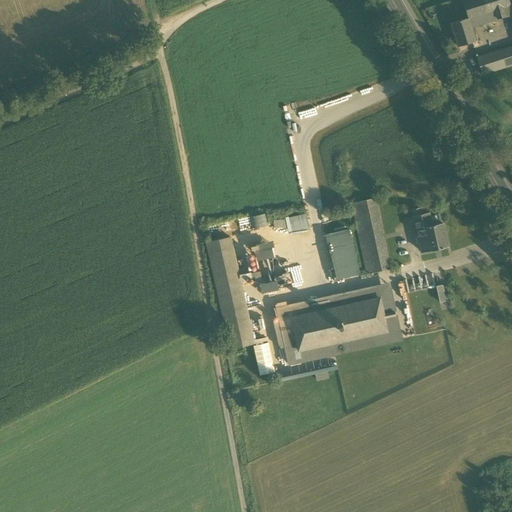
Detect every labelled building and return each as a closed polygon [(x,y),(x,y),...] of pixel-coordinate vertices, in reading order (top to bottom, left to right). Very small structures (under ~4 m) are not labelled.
[(492,23),(491,20),(490,21),(483,0),(466,0),(462,1),(467,18),(468,18),(471,27),(487,21),(488,25),(492,23)] [(491,20),(511,14),(511,13),(511,12),(510,5),(508,0),(483,0),(490,21),(491,20)] [(451,24),(458,46),(475,41),(471,27),(468,18),(467,18),(452,23),(451,24)] [(504,68),(511,65),(511,45),(498,50),(499,52),(504,68)] [(499,52),(477,59),(482,74),(504,68),(499,52)] [(352,204),(367,274),(389,268),(374,200),(352,204)] [(412,210),(414,216),(424,214),(422,208),(412,210)] [(250,217),(253,228),(269,224),(266,212),(250,217)] [(420,244),(421,252),(428,251),(447,246),(442,223),(438,224),(436,216),(430,217),(429,213),(424,214),(414,216),(418,237),(420,244)] [(285,220),(288,234),(309,229),(306,215),(285,220)] [(285,227),(284,219),(273,221),(274,229),(285,227)] [(396,240),(407,239),(406,225),(395,226),(396,240)] [(327,234),(337,280),(358,275),(347,229),(327,234)] [(206,243),(230,349),(254,344),(254,340),(240,280),(239,274),(231,237),(206,243)] [(274,246),(272,240),(255,244),(256,251),(254,251),(256,260),(274,257),(272,247),(274,246)] [(239,274),(240,280),(252,278),(250,272),(239,274)] [(276,280),(259,284),(261,293),(278,289),(276,280)] [(300,317),(305,315),(364,302),(368,301),(373,302),(377,305),(390,282),(275,307),(298,320),(300,317)] [(403,341),(390,282),(377,305),(381,309),(383,313),(383,318),(383,323),(381,327),(403,341)] [(436,286),(440,302),(446,301),(442,285),(436,286)] [(302,345),(308,347),(314,347),(372,334),(377,331),(381,327),(383,323),(383,318),(383,313),(381,309),(377,305),(373,302),(368,301),(364,302),(305,315),(300,317),(298,320),(295,325),(294,329),(295,334),(297,339),(299,342),(302,345)] [(288,366),(302,345),(299,342),(297,339),(295,334),(294,329),(295,325),(298,320),(275,307),(288,366)] [(280,346),(280,349),(286,348),(280,321),(274,322),(279,346),(280,346)] [(288,366),(403,341),(381,327),(377,331),(372,334),(314,347),(308,347),(302,345),(288,366)] [(268,343),(253,346),(259,376),(275,373),(268,343)] [(338,369),(336,358),(289,367),(291,378),(338,369)] [(342,382),(267,398),(273,426),(348,410),(342,382)]
